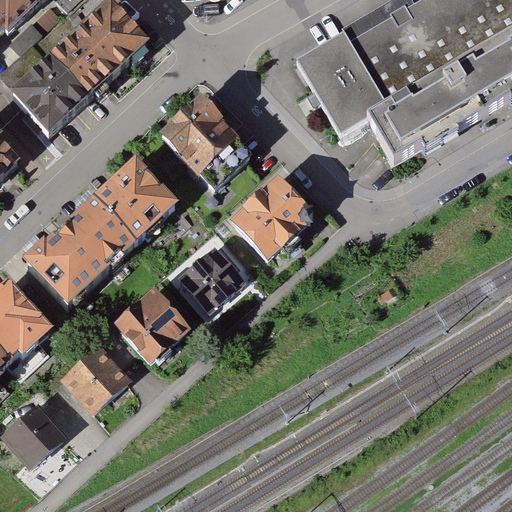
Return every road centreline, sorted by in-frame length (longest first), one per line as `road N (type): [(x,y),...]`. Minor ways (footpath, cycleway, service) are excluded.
road 1 (residential): [(511,146),(407,207),(366,219),(203,60)]
road 2 (residential): [(0,249),(203,60)]
road 3 (residential): [(203,60),(310,0)]
